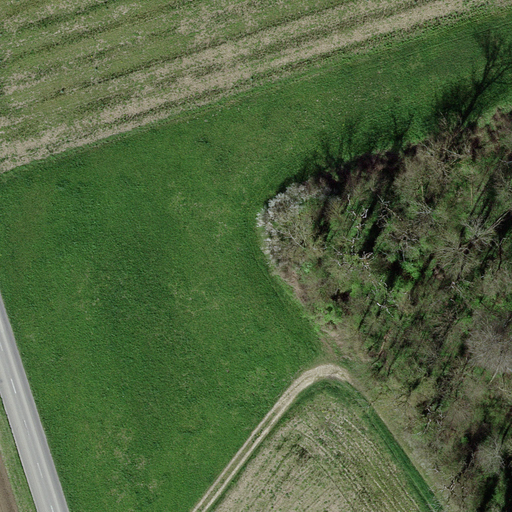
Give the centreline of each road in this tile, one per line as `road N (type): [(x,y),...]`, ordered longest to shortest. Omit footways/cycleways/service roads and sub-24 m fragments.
road 1 (track): [(443,511),(354,388),(326,370),(286,398),(196,511)]
road 2 (tertiary): [(0,345),(52,511)]
